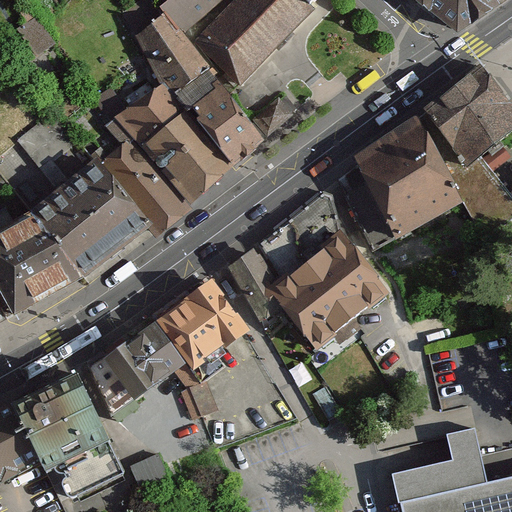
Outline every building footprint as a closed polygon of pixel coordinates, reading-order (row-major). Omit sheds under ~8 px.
[(164,16),(184,37),(225,0),(176,0),(165,8),(160,12),(164,16)] [(238,0),(199,40),(243,84),(317,10),(310,3),(312,0),(238,0)] [(499,2),(497,0),(409,0),(417,7),(431,19),(457,30),(499,2)] [(16,31),(36,59),(55,46),(27,6),(19,12),(27,23),(16,31)] [(160,89),(231,172),(266,144),(184,37),(164,16),(135,40),(160,89)] [(16,38),(4,46),(19,69),(31,61),(16,38)] [(423,116),(468,173),(511,138),(511,111),(480,71),(423,116)] [(160,89),(115,122),(188,208),(231,172),(160,89)] [(254,120),(269,137),(283,124),(298,112),(284,95),(254,120)] [(394,242),(396,246),(463,207),(418,119),(355,161),(366,184),(394,242)] [(92,157),(97,166),(147,235),(151,239),(188,208),(115,122),(105,131),(120,148),(108,159),(100,151),(92,157)] [(85,288),(147,235),(97,166),(29,219),(85,288)] [(373,255),(394,242),(366,184),(344,199),(373,255)] [(330,191),(255,253),(277,286),(266,296),(281,317),(316,357),(389,302),(343,237),(330,191)] [(85,288),(29,219),(0,236),(0,301),(13,328),(85,288)] [(262,328),(281,317),(266,296),(277,286),(255,253),(229,272),(262,328)] [(156,330),(187,372),(193,378),(250,339),(212,284),(152,325),(156,330)] [(187,372),(156,330),(108,364),(105,359),(87,368),(112,420),(118,428),(140,412),(138,409),(178,379),(187,372)] [(193,378),(187,372),(178,379),(187,391),(181,394),(192,422),(219,412),(207,384),(201,386),(193,378)] [(11,410),(38,473),(45,486),(58,480),(67,501),(75,507),(125,480),(76,375),(11,410)] [(11,410),(0,415),(0,492),(38,473),(11,410)] [(393,475),(401,511),(511,511),(511,477),(489,483),(477,429),(447,436),(453,461),(393,475)] [(162,450),(135,463),(144,481),(171,468),(162,450)]
